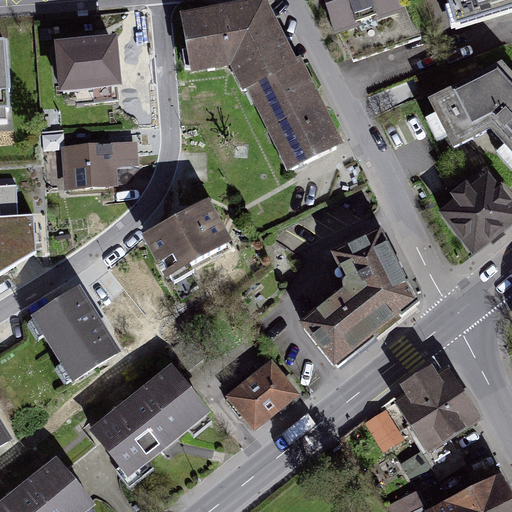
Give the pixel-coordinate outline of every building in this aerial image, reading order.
[(325,0),(341,40),(397,19),(389,0),(325,0)] [(511,0),(451,0),(461,30),(511,14),(511,0)] [(293,176),(336,155),(310,101),(265,9),(227,17),(179,26),(191,80),(238,71),(293,176)] [(111,47),(60,52),(64,97),(116,92),(111,47)] [(511,157),(511,83),(501,71),(430,107),(454,156),(493,136),(511,157)] [(132,148),(65,153),(68,192),(114,189),(112,169),(134,168),(133,156),(132,148)] [(474,257),(511,226),(511,210),(488,181),(442,218),(474,257)] [(172,223),(146,236),(168,279),(224,250),(202,207),(172,223)] [(34,221),(0,222),(0,283),(36,261),(35,239),(34,221)] [(414,305),(374,236),(331,260),(350,295),(302,328),(336,369),(414,305)] [(77,295),(34,322),(77,388),(119,361),(106,341),(77,295)] [(272,368),(233,400),(259,432),(298,400),(272,368)] [(171,373),(89,435),(122,479),(171,443),(204,418),(171,373)] [(399,407),(431,457),(475,430),(443,379),(427,390),(399,407)] [(91,511),(57,468),(0,511),(91,511)] [(440,511),(511,511),(499,484),(440,511)]
